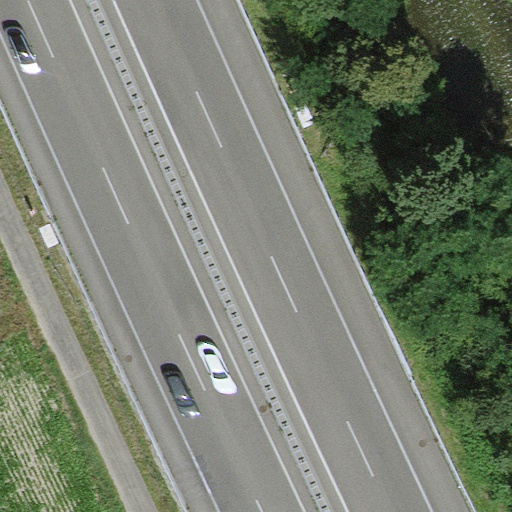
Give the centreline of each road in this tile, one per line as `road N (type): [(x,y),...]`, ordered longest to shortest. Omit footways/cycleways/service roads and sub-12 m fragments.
road 1 (motorway): [(426,511),(185,0)]
road 2 (motorway): [(36,0),(275,511)]
road 3 (track): [(134,511),(0,229)]
